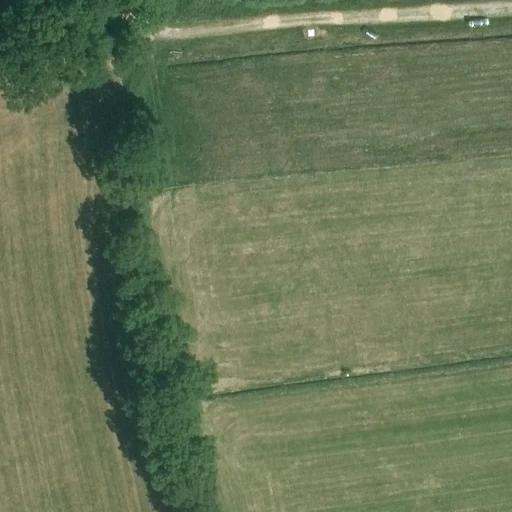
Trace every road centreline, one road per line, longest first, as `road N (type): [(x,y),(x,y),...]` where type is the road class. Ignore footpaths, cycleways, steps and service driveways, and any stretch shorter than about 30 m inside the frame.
road 1 (track): [(124,0),(145,29),(180,32),(511,5)]
road 2 (track): [(0,42),(123,0)]
